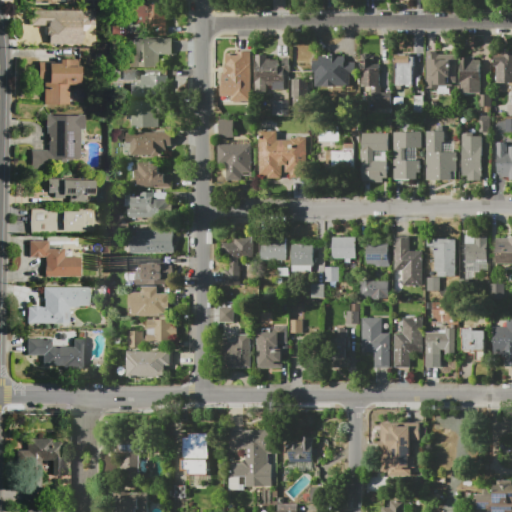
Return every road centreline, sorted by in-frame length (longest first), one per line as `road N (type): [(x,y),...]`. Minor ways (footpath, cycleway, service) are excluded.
road 1 (residential): [(511,398),(87,395)]
road 2 (residential): [(201,394),(199,0)]
road 3 (residential): [(511,204),(200,207)]
road 4 (residential): [(511,20),(200,22)]
